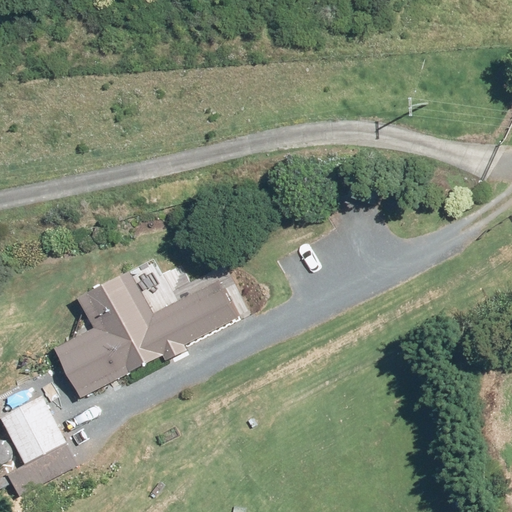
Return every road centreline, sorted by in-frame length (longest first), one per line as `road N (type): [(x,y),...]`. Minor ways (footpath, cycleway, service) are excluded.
road 1 (track): [(511,175),(339,146),(224,144),(0,196)]
road 2 (track): [(511,195),(306,322),(112,415)]
